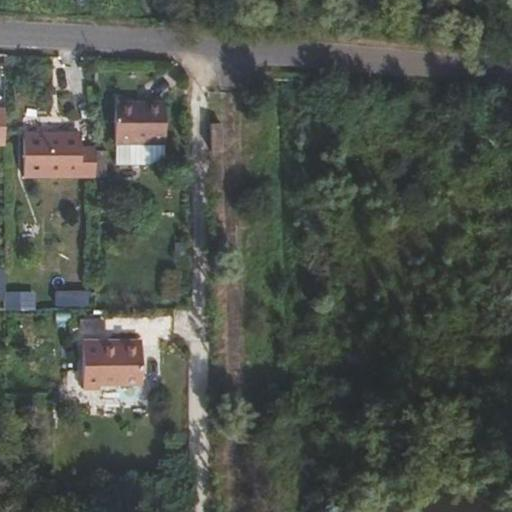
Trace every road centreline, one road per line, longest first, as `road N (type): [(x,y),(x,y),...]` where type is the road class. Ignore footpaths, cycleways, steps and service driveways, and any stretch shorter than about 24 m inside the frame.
road 1 (residential): [(0,33),(511,63)]
road 2 (unknown): [(198,43),(196,511)]
